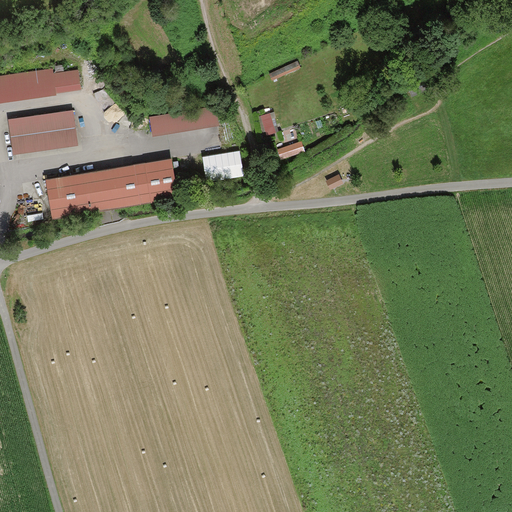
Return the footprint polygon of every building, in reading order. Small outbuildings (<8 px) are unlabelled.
[(295,55),(268,69),(271,75),(299,62),(295,55)] [(0,96),(80,85),(77,66),(0,76),(0,96)] [(421,71),(404,79),(411,94),(428,86),(421,71)] [(215,101),(149,112),(151,127),(218,116),(215,101)] [(68,109),(8,118),(13,147),(73,137),(68,109)] [(269,109),(260,112),(265,130),(275,127),(269,109)] [(290,140),(275,146),(279,156),(294,150),(290,140)] [(234,156),(233,150),(223,152),(224,158),(234,156)] [(170,154),(45,175),(52,214),(176,192),(170,154)] [(339,176),(328,181),(331,188),(336,186),(342,182),(339,176)]
